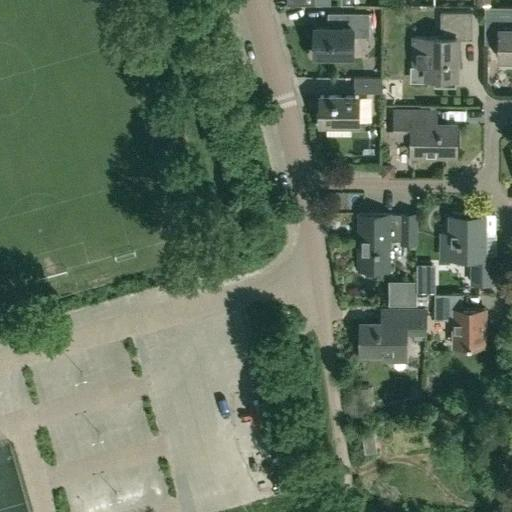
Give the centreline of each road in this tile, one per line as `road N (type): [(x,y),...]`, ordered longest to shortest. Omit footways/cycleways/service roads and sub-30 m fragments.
road 1 (residential): [(490,185),(301,182)]
road 2 (residential): [(301,182),(254,0)]
road 3 (residential): [(329,362),(301,182)]
road 4 (unclassified): [(346,511),(329,362)]
road 5 (residential): [(505,321),(505,218),(490,185)]
